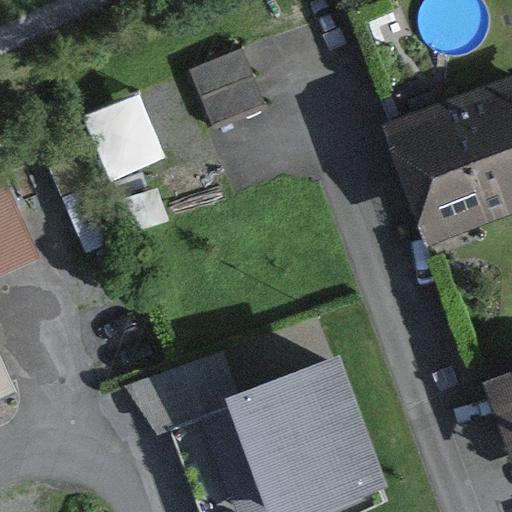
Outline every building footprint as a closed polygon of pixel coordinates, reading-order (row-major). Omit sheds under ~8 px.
[(264,103),(239,48),(187,72),(208,125),(264,103)] [(511,75),(382,124),(425,239),(511,206),(511,75)] [(0,175),(0,399),(16,392),(0,353),(0,276),(41,256),(0,175)] [(388,485),(341,353),(224,397),(227,406),(170,428),(200,511),(363,511),(385,501),(379,490),(388,485)] [(511,370),(482,381),(511,463),(511,370)]
